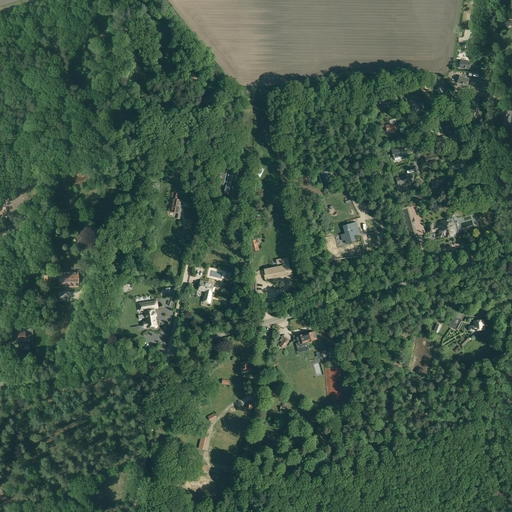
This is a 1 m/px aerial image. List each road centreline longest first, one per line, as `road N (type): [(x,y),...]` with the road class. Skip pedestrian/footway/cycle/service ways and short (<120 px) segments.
road 1 (tertiary): [(0,386),(95,371),(511,253)]
road 2 (track): [(202,191),(132,511)]
road 3 (track): [(367,462),(511,420)]
